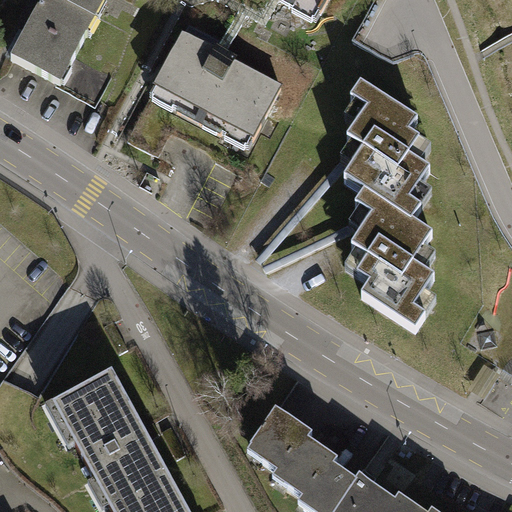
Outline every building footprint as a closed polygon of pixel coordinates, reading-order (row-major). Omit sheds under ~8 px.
[(54,0),(44,0),(12,62),(61,88),(62,87),(76,59),(96,22),(54,0)] [(54,0),(96,22),(107,0),(54,0)] [(291,0),(321,15),(329,0),(291,0)] [(223,43),(190,26),(155,92),(183,107),(179,114),(204,127),(208,119),(254,144),(282,90),(235,65),(237,60),(219,51),(223,43)] [(76,59),(62,87),(98,105),(113,78),(76,59)] [(417,123),(356,85),(341,108),(359,119),(337,154),(347,160),(354,164),(336,193),(355,204),(405,232),(413,219),(402,212),(425,176),(405,164),(417,145),(407,139),(417,123)] [(405,232),(355,204),(347,216),(363,226),(365,227),(344,260),(361,271),(353,284),(367,293),(359,306),(412,338),(418,328),(404,319),(424,286),(406,275),(425,245),(405,232)] [(169,474),(116,378),(54,412),(107,509),(169,474)] [(315,440),(277,414),(252,449),(254,450),(251,455),(280,476),(277,481),(305,501),(302,506),(311,511),(420,511),(400,498),(396,503),(360,479),(357,484),(337,470),(341,465),(311,445),(315,440)] [(190,511),(169,474),(107,509),(108,511),(190,511)]
